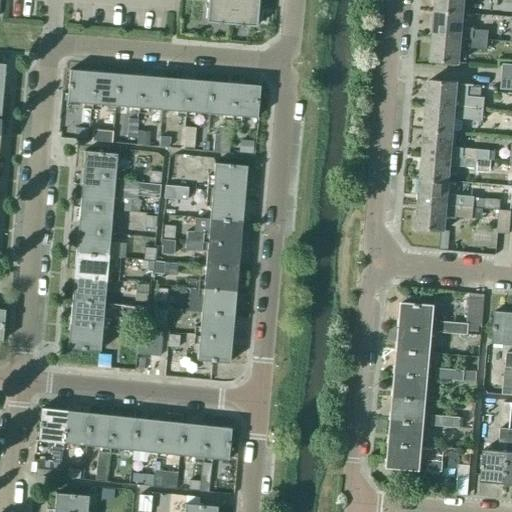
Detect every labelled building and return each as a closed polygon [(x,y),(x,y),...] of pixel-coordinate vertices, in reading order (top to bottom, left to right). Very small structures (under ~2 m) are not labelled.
[(230,24),(232,0),(206,0),(205,22),(230,24)] [(255,27),(258,1),(241,0),(232,0),(230,24),(255,27)] [(435,0),(435,12),(463,14),(464,0),(485,0),(492,0),(491,0),(435,0)] [(462,28),(463,14),(435,12),(433,36),(461,38),(472,39),(488,41),(509,43),(510,31),(488,29),(488,31),(475,30),(462,28)] [(459,64),(461,38),(433,36),(431,61),(459,64)] [(487,49),(488,41),(472,39),(471,48),(487,49)] [(503,77),(511,78),(511,66),(504,66),(503,77)] [(90,110),(93,72),(69,70),(66,102),(82,104),(81,109),(90,110)] [(114,106),(116,74),(93,72),(90,110),(99,110),(99,105),(114,106)] [(137,113),(140,76),(116,74),(114,106),(129,107),(128,113),(137,113)] [(161,110),(164,78),(140,76),(137,113),(146,114),(146,109),(161,110)] [(511,90),(511,78),(503,77),(502,90),(511,90)] [(184,117),(187,80),(164,78),(161,110),(175,111),(175,117),(184,117)] [(208,114),(211,82),(187,80),(184,117),(193,118),(193,113),(208,114)] [(427,106),(482,111),(483,101),(472,100),(472,99),(467,98),(468,85),(457,84),(457,82),(429,80),(427,106)] [(231,121),(234,84),(211,82),(208,114),(222,115),(222,120),(231,121)] [(234,84),(231,121),(239,122),(240,117),(256,118),(258,86),(234,84)] [(481,119),(482,111),(427,106),(425,131),(453,133),(454,117),(481,119)] [(135,138),(136,119),(127,118),(126,138),(135,138)] [(136,119),(135,138),(136,139),(135,144),(152,145),(153,132),(140,131),(141,120),(136,119)] [(228,153),(231,128),(218,126),(215,152),(228,153)] [(194,148),(196,128),(185,127),(183,147),(194,148)] [(87,140),(88,129),(75,128),(74,139),(87,140)] [(98,128),(89,128),(88,140),(97,140),(98,128)] [(451,147),(453,133),(425,131),(422,155),(451,157),(489,160),(489,151),(478,150),(451,147)] [(253,150),(255,135),(239,133),(237,148),(253,150)] [(170,137),(159,136),(159,146),(169,147),(170,137)] [(98,177),(119,179),(120,167),(114,167),(116,154),(84,151),(81,184),(97,185),(98,177)] [(489,161),(489,160),(451,157),(422,155),(420,179),(448,182),(450,165),(490,169),(491,161),(489,161)] [(201,168),(202,160),(189,158),(188,167),(201,168)] [(226,197),(242,199),(245,166),(213,163),(212,176),(207,176),(206,187),(227,189),(226,197)] [(148,184),(147,197),(159,198),(160,185),(159,185),(160,172),(149,171),(148,184)] [(117,198),(119,179),(98,177),(97,185),(81,184),(79,207),(111,210),(112,198),(117,198)] [(420,179),(418,204),(473,209),(482,209),(499,210),(500,201),(447,196),(448,182),(420,179)] [(147,197),(148,184),(137,182),(135,196),(147,197)] [(174,199),(176,186),(165,185),(163,198),(174,199)] [(176,186),(174,199),(186,200),(188,187),(176,186)] [(240,222),(242,199),(226,197),(227,189),(206,187),(204,207),(210,207),(208,219),(240,222)] [(139,200),(122,199),(121,211),(138,212),(139,200)] [(446,216),(472,219),(473,209),(418,204),(416,229),(440,231),(444,231),(446,216)] [(110,224),(111,210),(79,207),(77,230),(114,234),(115,225),(110,224)] [(510,234),(511,211),(499,210),(497,233),(510,234)] [(154,229),(155,216),(145,215),(143,228),(154,229)] [(177,225),(193,226),(193,222),(194,218),(178,217),(177,225)] [(238,246),(240,222),(208,219),(207,232),(186,230),(185,241),(201,242),(238,246)] [(174,235),(175,222),(163,222),(162,234),(174,235)] [(113,243),(114,234),(77,230),(75,254),(107,257),(108,242),(113,243)] [(439,240),(438,250),(448,251),(449,241),(439,240)] [(170,255),(171,242),(161,241),(160,255),(170,255)] [(236,269),(238,246),(201,242),(200,251),(206,251),(204,266),(236,269)] [(153,261),(155,248),(144,247),(143,260),(153,261)] [(105,271),(107,257),(75,254),(73,277),(110,281),(111,272),(105,271)] [(153,273),(154,262),(145,261),(144,272),(153,273)] [(162,275),(164,262),(155,261),(154,274),(162,275)] [(234,292),(236,269),(204,266),(203,281),(198,280),(197,289),(234,292)] [(109,289),(110,281),(73,277),(71,301),(103,303),(104,289),(109,289)] [(147,302),(148,285),(135,285),(134,301),(147,302)] [(166,302),(166,289),(155,288),(154,302),(166,302)] [(232,316),(234,292),(197,289),(196,298),(202,298),(200,313),(232,316)] [(469,294),(466,324),(469,324),(468,331),(468,332),(479,333),(479,325),(482,326),(484,295),(469,294)] [(101,318),(103,303),(71,301),(69,324),(106,327),(107,318),(101,318)] [(401,304),(399,328),(432,330),(432,331),(440,332),(453,334),(454,323),(432,321),(434,306),(401,304)] [(511,345),(511,313),(495,312),(492,344),(511,345)] [(230,339),(232,316),(200,313),(199,327),(194,327),(193,336),(230,339)] [(454,323),(453,334),(468,335),(468,331),(469,324),(466,324),(454,323)] [(105,336),(106,327),(69,324),(67,348),(99,351),(100,336),(105,336)] [(397,351),(430,354),(432,331),(432,330),(399,328),(397,351)] [(148,356),(150,332),(138,330),(136,354),(148,356)] [(150,332),(148,356),(159,357),(162,333),(150,332)] [(178,348),(179,336),(168,335),(167,347),(178,348)] [(228,364),(230,339),(193,336),(192,345),(198,345),(196,361),(228,364)] [(130,353),(131,342),(118,341),(117,352),(130,353)] [(427,377),(430,354),(397,351),(395,374),(427,377)] [(511,353),(506,353),(502,395),(511,396),(511,394),(511,353)] [(449,381),(450,370),(436,369),(435,379),(449,381)] [(450,370),(449,381),(463,382),(463,381),(464,371),(450,370)] [(464,371),(463,381),(476,382),(476,372),(464,371)] [(425,400),(427,377),(395,374),(393,397),(425,400)] [(423,424),(425,400),(393,397),(391,421),(423,424)] [(61,449),(65,411),(41,409),(37,441),(53,442),(52,448),(61,449)] [(85,446),(89,414),(65,411),(61,449),(70,449),(71,444),(85,446)] [(108,453),(112,416),(89,414),(85,446),(100,447),(99,452),(108,453)] [(132,451),(135,418),(112,416),(108,453),(117,454),(117,449),(132,451)] [(445,427),(446,417),(432,416),(431,426),(445,427)] [(446,417),(445,427),(459,428),(460,418),(446,417)] [(155,458),(159,421),(135,418),(132,451),(146,452),(146,457),(155,458)] [(179,455),(182,423),(159,421),(155,458),(164,459),(164,454),(179,455)] [(421,447),(423,424),(391,421),(389,444),(421,447)] [(202,463),(205,426),(182,423),(179,455),(193,457),(193,462),(202,463)] [(205,426),(202,463),(210,464),(211,459),(227,460),(230,428),(205,426)] [(504,484),(509,430),(499,429),(497,452),(482,450),(480,482),(504,484)] [(419,471),(421,447),(389,444),(387,468),(419,471)] [(96,468),(94,480),(105,481),(106,469),(108,453),(99,452),(97,452),(96,468)] [(58,477),(60,463),(35,461),(34,475),(58,477)] [(441,473),(442,462),(428,461),(427,471),(441,473)] [(468,495),(470,466),(460,465),(458,494),(468,495)] [(152,487),(175,489),(177,473),(153,470),(152,487)] [(144,483),(144,474),(132,473),(131,482),(144,483)] [(199,491),(200,482),(199,482),(199,481),(188,479),(187,488),(198,489),(198,491),(199,491)] [(113,500),(113,489),(101,488),(100,499),(113,500)] [(53,511),(90,511),(91,511),(85,511),(87,496),(55,493),(53,511)] [(185,496),(184,504),(198,505),(199,497),(185,496)]
